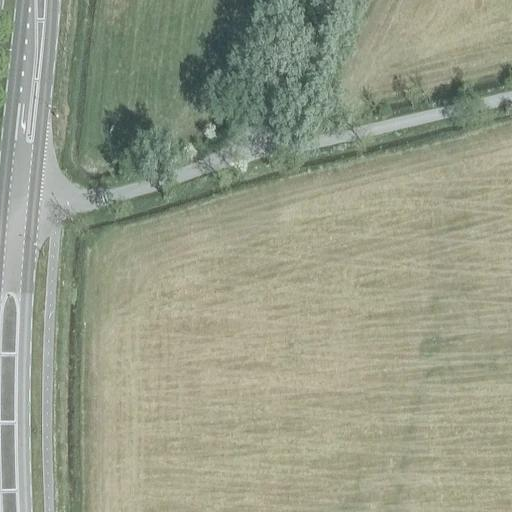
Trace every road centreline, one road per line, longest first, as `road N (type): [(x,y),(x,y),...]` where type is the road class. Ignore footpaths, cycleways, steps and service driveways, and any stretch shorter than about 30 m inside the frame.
road 1 (primary): [(25,511),(30,219)]
road 2 (unclassified): [(249,153),(511,97)]
road 3 (primary): [(30,219),(51,0)]
road 4 (primary): [(22,0),(0,214)]
road 5 (unclassified): [(59,210),(249,153)]
road 6 (unclassified): [(249,153),(329,0)]
